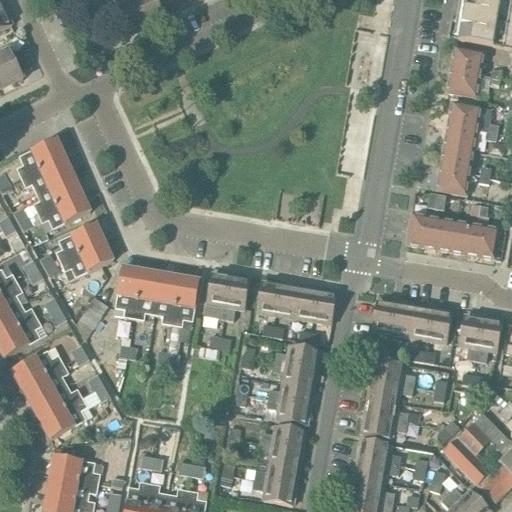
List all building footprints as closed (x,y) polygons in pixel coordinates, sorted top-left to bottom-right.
[(147,29),(133,0),(112,0),(130,37),(147,29)] [(155,0),(133,0),(147,29),(165,21),(155,0)] [(511,0),(465,0),(459,43),(511,52),(511,0)] [(0,33),(12,28),(3,10),(0,11),(0,33)] [(0,57),(0,92),(1,93),(24,82),(21,77),(30,72),(22,54),(13,59),(10,53),(0,57)] [(451,75),(479,79),(481,71),(483,58),(455,53),(451,75)] [(501,75),(491,74),(490,81),(500,83),(501,75)] [(479,79),(451,75),(447,96),(476,101),(479,79)] [(500,83),(490,81),(489,88),(499,90),(500,83)] [(448,129),(479,135),(483,112),(452,107),(448,129)] [(489,128),(488,135),(498,137),(499,129),(489,128)] [(444,150),(475,156),(479,135),(448,129),(444,150)] [(498,137),(488,135),(487,143),(496,144),(498,137)] [(17,173),(21,182),(65,162),(57,144),(20,161),(24,170),(17,173)] [(441,171),(471,177),(475,156),(444,150),(441,171)] [(65,162),(21,182),(25,191),(32,188),(36,198),(74,180),(65,162)] [(482,170),(480,179),(490,181),(492,172),(482,170)] [(471,177),(441,171),(437,193),(467,199),(471,177)] [(74,180),(36,198),(41,207),(34,210),(38,219),(82,198),(74,180)] [(0,189),(0,193),(2,198),(10,193),(12,192),(10,189),(8,185),(0,189)] [(427,212),(436,213),(438,198),(430,197),(427,212)] [(82,198),(38,219),(42,227),(48,224),(52,233),(90,215),(82,198)] [(438,198),(436,213),(443,214),(446,199),(438,198)] [(478,220),(479,210),(470,209),(469,219),(478,220)] [(487,221),(488,211),(479,210),(478,220),(487,221)] [(20,227),(30,222),(24,211),(14,216),(20,227)] [(429,252),(434,222),(412,219),(407,248),(429,252)] [(0,224),(0,227),(3,233),(13,227),(8,220),(0,224)] [(30,222),(20,227),(24,235),(34,229),(30,222)] [(451,255),(455,226),(434,222),(429,252),(451,255)] [(472,259),(477,229),(455,226),(451,255),(472,259)] [(13,227),(3,233),(7,240),(17,234),(13,227)] [(57,259),(61,268),(105,247),(96,228),(58,245),(63,256),(57,259)] [(477,229),(472,259),(494,262),(499,233),(477,229)] [(105,247),(61,268),(65,277),(70,285),(75,282),(113,264),(105,247)] [(40,263),(46,274),(57,269),(51,257),(40,263)] [(29,279),(39,273),(33,264),(23,269),(29,279)] [(57,269),(46,274),(50,282),(61,276),(57,269)] [(0,274),(0,295),(17,286),(7,270),(1,274),(0,274)] [(114,319),(133,322),(141,274),(122,270),(114,319)] [(44,282),(39,273),(29,279),(34,288),(44,282)] [(141,274),(133,322),(143,323),(144,316),(153,318),(160,277),(141,274)] [(160,277),(153,318),(162,319),(161,326),(171,328),(179,280),(160,277)] [(205,320),(224,323),(231,281),(212,278),(205,320)] [(173,328),(167,356),(165,368),(164,374),(177,377),(180,358),(186,360),(193,325),(200,283),(179,280),(171,328),(173,328)] [(231,281),(224,323),(234,324),(236,312),(245,314),(250,284),(231,281)] [(17,286),(0,295),(0,319),(20,307),(26,304),(17,286)] [(257,316),(277,319),(281,289),(262,286),(257,316)] [(281,289),(277,319),(295,322),(300,292),(281,289)] [(300,292),(295,322),(313,325),(318,295),(300,292)] [(318,295),(313,325),(332,328),(337,298),(318,295)] [(48,314),(59,309),(55,301),(44,307),(48,314)] [(93,333),(108,309),(95,301),(80,324),(93,333)] [(391,338),(396,308),(376,305),(371,335),(391,338)] [(20,307),(0,319),(0,341),(36,321),(31,313),(25,316),(20,307)] [(409,341),(414,311),(396,308),(391,338),(409,341)] [(67,323),(59,309),(48,314),(57,329),(67,323)] [(428,344),(432,314),(414,311),(409,341),(428,344)] [(452,317),(432,314),(428,344),(447,347),(452,317)] [(476,364),(483,322),(464,319),(459,349),(468,350),(466,363),(476,364)] [(36,321),(0,341),(0,355),(4,362),(46,338),(41,330),(36,321)] [(483,322),(476,364),(486,366),(488,353),(498,355),(502,325),(483,322)] [(272,340),(274,329),(265,327),(263,338),(272,340)] [(284,331),(274,329),(272,340),(283,342),(284,331)] [(310,346),(311,336),(303,334),(301,345),(310,346)] [(321,337),(311,336),(310,346),(320,347),(321,337)] [(220,352),(221,341),(221,340),(211,339),(210,350),(220,352)] [(232,342),(221,341),(220,352),(230,353),(232,342)] [(376,357),(385,359),(387,348),(378,347),(376,357)] [(127,361),(129,349),(121,348),(119,360),(127,361)] [(387,348),(385,359),(394,360),(396,350),(387,348)] [(71,354),(75,362),(85,357),(81,349),(71,354)] [(137,351),(129,349),(127,361),(135,363),(137,351)] [(277,357),(275,366),(317,373),(320,354),(290,349),(288,359),(277,357)] [(218,352),(200,350),(199,359),(217,361),(218,352)] [(244,351),(243,359),(254,361),(255,352),(244,351)] [(414,363),(424,365),(426,354),(416,353),(414,363)] [(426,354),(424,365),(433,366),(434,356),(426,354)] [(157,366),(165,368),(167,356),(160,355),(157,366)] [(21,393),(64,370),(59,361),(53,364),(48,356),(12,376),(21,393)] [(85,357),(75,362),(79,369),(89,363),(85,357)] [(254,361),(243,359),(241,371),(252,372),(254,361)] [(127,361),(119,360),(118,368),(126,369),(127,361)] [(375,363),(371,382),(412,389),(414,380),(402,378),(404,368),(375,363)] [(317,373),(275,366),(274,376),(285,378),(284,387),(313,392),(317,373)] [(511,378),(511,368),(505,367),(503,377),(511,378)] [(31,411),(67,390),(63,382),(69,378),(64,370),(21,393),(31,411)] [(461,386),(471,388),(473,378),(463,376),(461,386)] [(88,384),(94,395),(104,389),(97,378),(88,384)] [(473,378),(471,388),(482,391),(484,381),(473,378)] [(412,389),(371,382),(368,401),(397,406),(399,397),(411,399),(412,389)] [(435,393),(446,395),(448,385),(437,383),(435,393)] [(238,387),(236,397),(248,399),(249,389),(238,387)] [(313,392),(284,387),(282,396),(270,394),(269,403),(310,410),(313,392)] [(104,389),(94,395),(101,406),(110,401),(104,389)] [(41,427),(83,403),(78,395),(72,398),(67,390),(31,411),(41,427)] [(446,395),(435,393),(433,403),(444,405),(446,395)] [(248,399),(236,397),(235,408),(246,409),(248,399)] [(496,398),(493,403),(511,418),(511,417),(511,406),(508,403),(507,406),(496,398)] [(397,406),(368,401),(365,420),(406,427),(407,417),(396,415),(397,406)] [(88,412),(83,403),(41,427),(50,444),(87,423),(82,415),(88,412)] [(310,410),(269,403),(267,412),(279,414),(277,424),(307,429),(310,410)] [(511,418),(493,403),(489,408),(499,417),(497,419),(505,426),(511,418)] [(443,456),(481,492),(495,506),(511,489),(511,445),(511,444),(483,418),(443,456)] [(406,427),(365,420),(362,439),(391,444),(392,435),(404,437),(406,427)] [(444,431),(452,439),(460,431),(452,423),(444,431)] [(176,457),(179,430),(163,428),(160,455),(176,457)] [(263,436),(262,446),(303,453),(306,434),(276,429),(275,438),(263,436)] [(223,433),(210,431),(209,437),(222,439),(223,433)] [(229,442),(239,443),(240,433),(230,431),(229,442)] [(452,439),(444,431),(438,438),(445,446),(452,439)] [(239,443),(229,442),(227,451),(237,453),(239,443)] [(361,443),(357,462),(398,469),(401,451),(390,448),(361,443)] [(152,472),(154,461),(157,447),(149,446),(147,460),(142,459),(140,470),(152,472)] [(303,453),(262,446),(258,465),(299,472),(303,453)] [(54,459),(50,479),(98,487),(100,478),(93,477),(95,467),(54,459)] [(163,463),(154,461),(152,472),(161,474),(163,463)] [(194,461),(193,468),(191,480),(204,482),(206,470),(204,470),(205,462),(194,461)] [(398,469),(357,462),(354,481),(383,486),(385,476),(397,478),(398,469)] [(415,472),(425,474),(427,464),(417,462),(415,472)] [(299,472),(258,465),(255,483),(296,491),(299,472)] [(191,480),(193,468),(181,466),(179,479),(191,480)] [(224,468),(223,477),(233,479),(235,470),(224,468)] [(425,474),(415,472),(413,482),(424,484),(425,474)] [(432,484),(443,487),(445,477),(435,474),(432,484)] [(233,479),(223,477),(221,488),(232,490),(233,479)] [(98,487),(50,479),(47,498),(95,506),(95,502),(98,487)] [(383,486),(354,481),(351,500),(392,507),(393,497),(382,495),(383,486)] [(123,492),(124,484),(113,482),(111,490),(123,492)] [(296,491),(255,483),(253,493),(265,495),(263,504),(293,510),(296,491)] [(443,487),(432,484),(429,494),(440,497),(443,487)] [(125,511),(145,511),(149,489),(130,486),(125,511)] [(149,489),(145,511),(165,511),(167,500),(158,498),(159,491),(149,489)] [(455,492),(448,498),(461,511),(489,511),(471,493),(464,500),(455,492)] [(167,500),(165,511),(184,511),(188,496),(178,494),(177,501),(167,500)] [(111,495),(108,509),(120,511),(122,497),(111,495)] [(188,496),(184,511),(206,511),(207,506),(196,504),(197,498),(188,496)] [(93,511),(95,506),(47,498),(44,511),(93,511)] [(461,511),(448,498),(440,506),(446,511),(461,511)] [(418,511),(420,501),(408,499),(407,509),(418,511)] [(390,511),(392,507),(351,500),(348,511),(390,511)]
